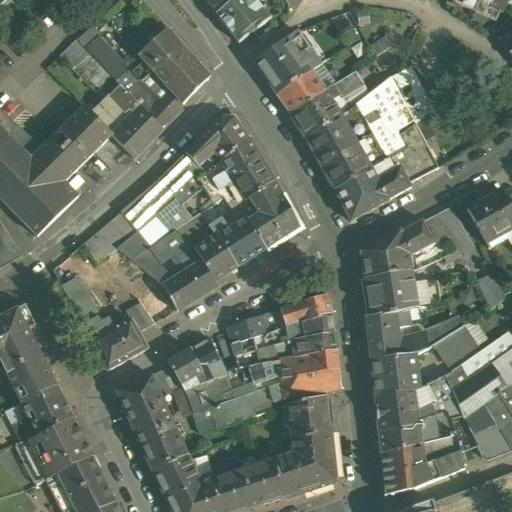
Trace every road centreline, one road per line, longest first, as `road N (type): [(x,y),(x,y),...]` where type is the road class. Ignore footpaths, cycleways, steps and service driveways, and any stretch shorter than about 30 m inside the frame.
road 1 (residential): [(145,511),(92,393),(335,250)]
road 2 (residential): [(0,292),(138,176),(234,79)]
road 3 (residential): [(335,250),(363,509)]
road 4 (residential): [(234,79),(335,250)]
road 5 (residential): [(498,158),(335,250)]
road 6 (residential): [(511,81),(494,58),(425,10),(366,0)]
road 7 (residential): [(363,0),(308,19),(251,53),(234,79)]
road 8 (residential): [(363,509),(511,461)]
